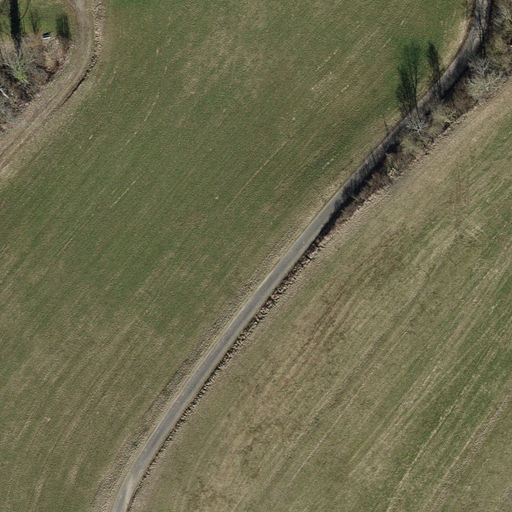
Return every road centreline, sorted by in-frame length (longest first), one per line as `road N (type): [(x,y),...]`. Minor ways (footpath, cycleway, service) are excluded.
road 1 (unclassified): [(490,0),(475,51),(253,314),(140,472),(121,511)]
road 2 (track): [(0,162),(91,63),(99,28),(94,0)]
